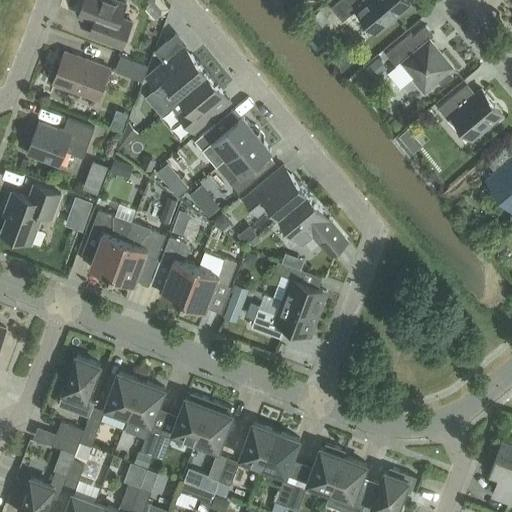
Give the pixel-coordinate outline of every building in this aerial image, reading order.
[(126,4),(116,0),(84,0),(79,16),(104,25),(99,38),(122,47),(131,22),(121,18),(126,4)] [(178,0),(174,3),(186,18),(194,12),(183,0),(178,0)] [(411,5),(406,0),(338,0),(331,7),(343,21),(356,9),(376,33),(411,5)] [(434,35),(426,25),(413,36),(410,33),(385,53),(396,66),(401,61),(415,77),(413,79),(425,93),(440,81),(438,79),(454,66),(430,38),(434,35)] [(172,87),(180,96),(207,73),(184,45),(150,74),(148,77),(163,94),(172,87)] [(110,68),(65,52),(54,82),(98,99),(110,68)] [(148,67),(121,57),(116,71),(143,82),(148,67)] [(230,100),(207,73),(180,96),(187,105),(178,113),(193,131),(230,100)] [(468,98),(460,89),(438,107),(448,118),(452,115),(472,139),(502,114),(482,89),(471,98),(468,98)] [(145,128),(133,113),(119,151),(145,128)] [(220,146),(228,157),(260,130),(256,125),(250,124),(243,116),(222,133),(214,124),(195,140),(208,156),(220,146)] [(95,128),(67,117),(63,130),(39,121),(27,153),(60,165),(66,150),(84,157),(95,128)] [(407,129),(398,137),(402,142),(412,134),(407,129)] [(217,167),(238,193),(258,176),(250,167),(271,149),(264,141),(265,136),(260,130),(228,157),(217,167)] [(511,144),(510,142),(487,162),(495,171),(486,180),(507,206),(511,201),(511,144)] [(156,161),(145,157),(141,167),(152,172),(156,161)] [(280,216),(307,192),(284,165),(243,199),(258,216),(271,205),(280,216)] [(185,197),(204,182),(196,173),(178,188),(185,197)] [(61,194),(35,184),(29,198),(12,191),(7,206),(11,207),(2,232),(31,243),(42,214),(52,218),(61,194)] [(307,192),(280,216),(303,243),(313,234),(331,255),(348,241),(307,192)] [(214,197),(202,207),(210,217),(222,207),(214,197)] [(104,271),(113,274),(133,222),(98,209),(89,234),(101,238),(90,268),(103,272),(104,271)] [(166,235),(151,229),(133,222),(113,274),(122,278),(121,279),(134,284),(145,255),(157,259),(166,235)] [(197,266),(185,261),(190,247),(187,243),(170,236),(161,261),(172,265),(161,294),(174,299),(175,298),(184,301),(197,266)] [(219,274),(197,266),(184,301),(193,304),(192,306),(205,311),(216,282),(228,286),(237,261),(225,257),(219,274)] [(291,278),(283,300),(318,313),(327,291),(297,280),(301,269),(278,260),(274,272),(291,278)] [(318,313),(283,300),(278,314),(259,307),(252,327),(276,336),(280,324),(310,335),(318,313)] [(101,364),(77,355),(63,391),(87,400),(101,364)] [(105,406),(128,415),(142,379),(119,371),(105,406)] [(151,455),(152,456),(161,431),(150,427),(165,388),(142,379),(128,415),(129,416),(124,431),(144,438),(139,451),(137,450),(132,464),(146,469),(151,455)] [(196,441),(211,399),(191,391),(189,397),(186,396),(173,432),(196,441)] [(232,407),(211,399),(196,441),(219,449),(232,413),(230,412),(232,407)] [(103,412),(91,407),(81,430),(61,422),(51,446),(72,454),(77,441),(90,446),(103,412)] [(240,457),(263,466),(277,430),(254,421),(240,457)] [(300,439),(277,430),(263,466),(286,475),(300,439)] [(161,431),(152,456),(161,459),(170,435),(161,431)] [(331,491),(344,455),(346,450),(326,442),(324,448),(321,447),(308,482),(331,491)] [(511,446),(501,442),(490,472),(500,475),(492,494),(511,501),(511,446)] [(207,476),(219,481),(228,458),(216,454),(207,476)] [(344,455),(331,491),(326,505),(344,511),(358,511),(365,494),(357,491),(367,464),(344,455)] [(238,462),(228,458),(219,481),(229,485),(238,462)] [(73,461),(67,475),(64,484),(74,488),(83,465),(73,461)] [(64,484),(67,475),(56,471),(51,484),(31,476),(17,511),(45,511),(51,495),(59,498),(64,484)] [(397,511),(409,480),(385,471),(372,507),(386,511),(397,511)] [(287,506),(295,484),(282,479),(269,511),(282,511),(285,505),(287,506)] [(131,511),(140,488),(130,484),(121,507),(131,511)] [(304,488),(295,484),(287,506),(296,510),(304,488)] [(152,511),(152,504),(146,502),(150,492),(140,488),(131,511),(134,511),(152,511)] [(65,511),(92,511),(96,501),(73,492),(65,511)] [(222,511),(226,502),(213,496),(208,508),(218,511),(222,511)] [(204,511),(205,511),(208,503),(198,499),(193,511),(204,511)] [(118,511),(119,510),(96,501),(92,511),(118,511)]
